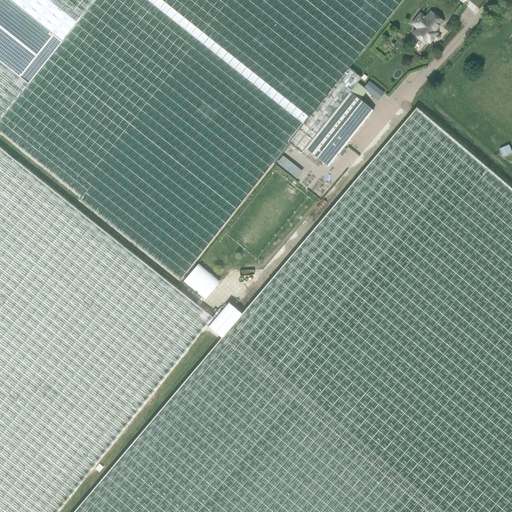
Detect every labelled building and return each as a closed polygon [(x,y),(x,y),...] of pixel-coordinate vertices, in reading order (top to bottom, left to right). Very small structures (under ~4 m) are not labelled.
[(348,68),(402,0),(0,0),(0,511),(56,511),(212,318),(0,148),(0,133),(48,171),(81,198),(79,200),(180,280),(288,143),(301,153),(305,149),(328,168),(339,154),(348,143),(373,111),(349,93),(357,83),(361,78),(348,68)] [(413,34),(425,43),(427,41),(429,43),(436,34),(434,32),(442,23),(430,14),(425,19),(420,15),(412,24),(418,29),(413,34)] [(456,43),(461,34),(453,30),(443,47),(449,50),(453,42),(456,43)] [(364,87),(368,90),(379,99),(384,93),(369,81),(365,86),(364,87)] [(511,511),(511,187),(399,96),(63,511),(511,511)] [(503,157),(511,153),(511,148),(511,145),(500,149),(503,157)] [(297,178),(303,171),(283,156),(278,163),(297,178)] [(183,282),(205,300),(218,284),(219,283),(198,265),(183,282)]
